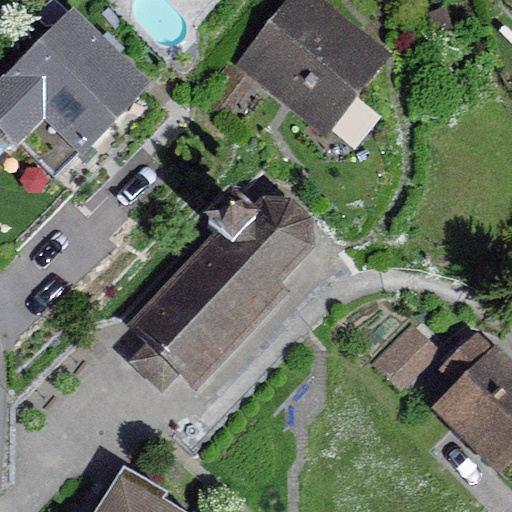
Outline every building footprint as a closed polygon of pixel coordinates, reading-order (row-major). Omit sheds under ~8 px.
[(392,51),(324,0),(294,0),(242,69),(329,134),(392,51)] [(148,83),(71,8),(0,79),(0,130),(18,148),(25,141),(55,172),(79,148),(81,151),(148,83)] [(219,242),(130,337),(148,354),(139,364),(166,389),(175,379),(193,395),(293,291),(283,282),(313,244),(312,217),(289,199),(262,196),(247,212),(237,203),(209,233),(219,242)] [(397,389),(441,363),(420,328),(376,354),(397,389)] [(457,398),(438,414),(497,478),(511,464),(511,377),(484,347),(444,383),(457,398)] [(169,493),(125,467),(98,511),(184,511),(164,500),(169,493)]
